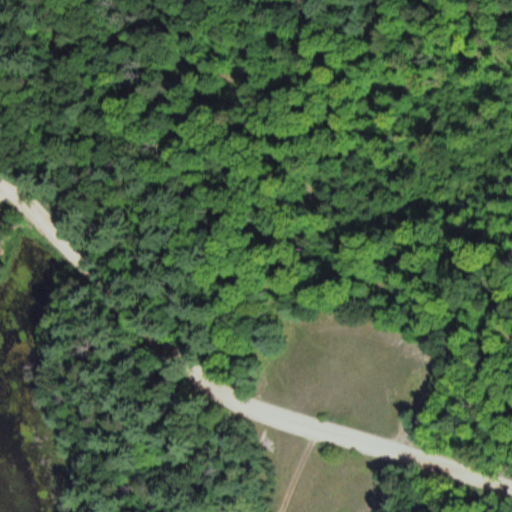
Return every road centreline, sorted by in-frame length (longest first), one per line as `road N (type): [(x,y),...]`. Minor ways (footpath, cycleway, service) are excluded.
road 1 (residential): [(0,181),(226,397),(511,489)]
road 2 (track): [(400,451),(511,333)]
